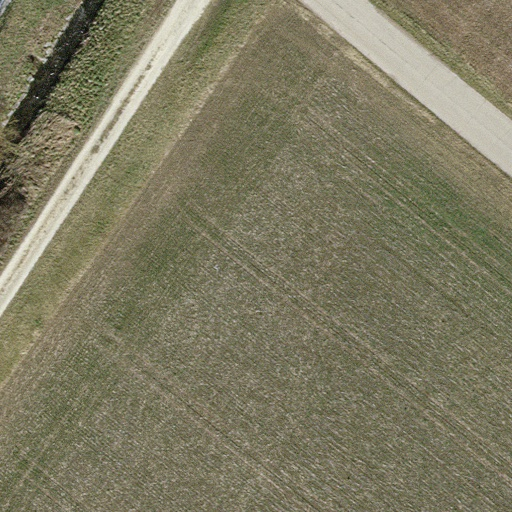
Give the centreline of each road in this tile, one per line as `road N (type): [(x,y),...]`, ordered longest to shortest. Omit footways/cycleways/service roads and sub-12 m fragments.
road 1 (track): [(0,297),(188,0)]
road 2 (unclassified): [(336,0),(511,143)]
